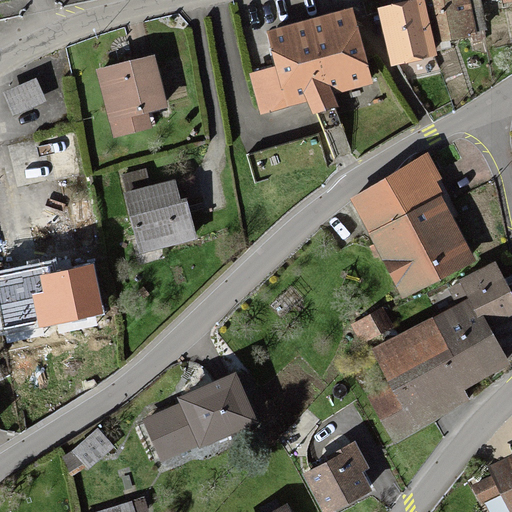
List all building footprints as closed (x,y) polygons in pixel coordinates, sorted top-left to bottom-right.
[(472,33),(465,0),(429,0),(438,40),(472,33)] [(425,8),(384,17),(393,55),(433,46),(425,8)] [(354,9),(259,28),(272,92),(367,72),(354,9)] [(156,54),(99,66),(115,139),(157,130),(152,104),(166,102),(156,54)] [(39,81),(10,91),(17,110),(46,99),(39,81)] [(75,135),(10,148),(18,189),(30,186),(44,256),(96,246),(75,135)] [(428,157),(356,193),(406,290),(472,257),(433,180),(438,177),(428,157)] [(151,169),(128,175),(146,252),(197,240),(180,171),(153,178),(151,169)] [(96,255),(0,270),(0,292),(4,320),(104,304),(96,255)] [(471,298),(375,344),(393,380),(375,389),(396,433),(471,397),(464,384),(511,360),(511,353),(494,318),(511,308),(511,280),(501,258),(462,277),(471,298)] [(239,362),(180,386),(184,396),(154,409),(171,451),(260,416),(239,362)] [(359,442),(307,467),(327,508),(371,487),(362,467),(369,463),(359,442)] [(511,452),(493,460),(511,505),(511,452)] [(294,511),(289,502),(270,511),(294,511)]
